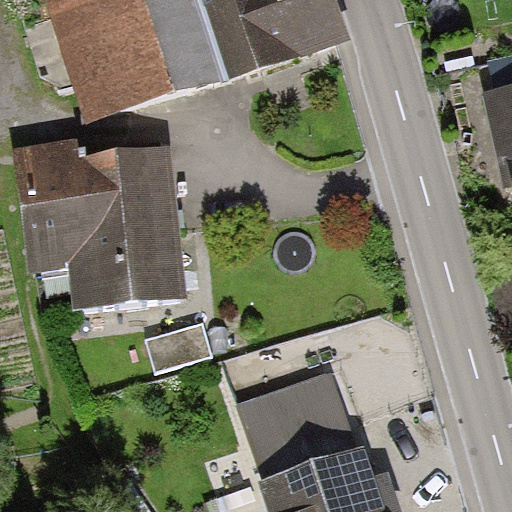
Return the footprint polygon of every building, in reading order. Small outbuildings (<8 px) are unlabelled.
[(76,0),(115,116),(336,43),(321,0),(76,0)] [(511,94),(494,98),(511,184),(511,94)] [(181,303),(162,150),(25,167),(38,269),(78,264),(84,315),(181,303)] [(511,330),(511,278),(494,282),(504,332),(511,330)] [(214,361),(204,327),(147,343),(157,377),(214,361)] [(374,511),(339,407),(251,437),(275,511),(374,511)]
